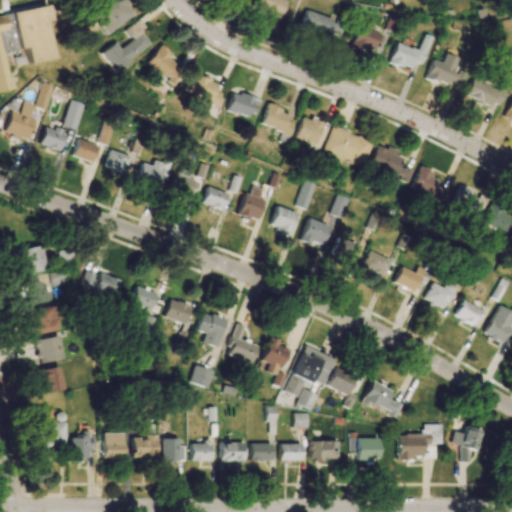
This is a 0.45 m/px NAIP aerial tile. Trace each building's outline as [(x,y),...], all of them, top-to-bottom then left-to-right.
[(132,13),(121,0),(106,0),(89,14),(105,35),(132,13)] [(250,0),(252,0),(249,9),(277,18),(283,0),(250,0)] [(0,14),(0,91),(10,89),(4,51),(24,48),(27,63),(52,59),(46,21),(50,20),(47,7),(0,14)] [(298,27),(337,41),(343,24),(304,11),(298,27)] [(149,46),(138,29),(141,27),(137,21),(130,25),(137,36),(117,49),(113,43),(98,53),(111,71),(149,46)] [(379,34),(357,26),(350,45),(371,53),(379,34)] [(431,37),(423,33),(415,51),(395,42),(387,61),(408,70),(412,61),(419,64),(431,37)] [(170,53),(158,45),(143,65),(172,85),(180,73),(165,62),(170,53)] [(440,63),(431,59),(424,77),(445,85),(447,80),(460,84),(464,74),(454,69),(458,59),(444,53),(440,63)] [(182,90),(213,105),(219,93),(213,90),(216,84),(191,72),(182,90)] [(503,93),(471,78),(464,94),(495,109),(503,93)] [(43,110),(52,86),(42,82),(34,107),(43,110)] [(254,114),(259,100),(238,93),(237,95),(229,93),(224,111),(245,117),(247,112),(254,114)] [(511,119),(511,95),(511,96),(502,115),(511,119)] [(81,104),(67,100),(61,126),(75,129),(81,104)] [(284,120),(286,112),(264,105),(258,125),(286,134),(290,122),(284,120)] [(292,138),(312,145),(320,124),(299,117),(292,138)] [(105,145),(111,126),(102,123),(95,142),(105,145)] [(369,140),(329,126),(319,153),(360,167),(369,140)] [(57,151),(64,132),(52,128),(51,130),(43,127),(37,144),(57,151)] [(91,162),(95,145),(74,140),(70,156),(91,162)] [(404,183),(409,171),(396,166),(400,155),(384,149),(373,145),(365,167),(395,178),(395,180),(404,183)] [(123,174),(128,156),(107,150),(102,168),(123,174)] [(152,160),(150,165),(139,163),(134,181),(163,188),(169,165),(152,160)] [(187,178),(190,172),(177,167),(168,192),(186,199),(193,180),(187,178)] [(433,186),(437,177),(417,168),(408,188),(440,203),(445,191),(433,186)] [(293,206),(304,210),(313,184),(302,180),(293,206)] [(225,193),(205,187),(200,204),(220,210),(225,193)] [(476,196),(455,187),(448,205),(468,214),(476,196)] [(234,214),(254,222),(262,200),(242,193),(234,214)] [(346,198),(335,194),(327,214),(339,218),(346,198)] [(479,223),(501,233),(510,214),(489,204),(479,223)] [(267,226),(286,234),(294,213),(275,206),(267,226)] [(326,225),(305,219),(298,241),(307,244),(308,241),(320,244),(326,225)] [(356,245),(336,237),(329,254),(349,263),(356,245)] [(19,275),(45,269),(39,245),(13,251),(19,275)] [(378,279),(387,261),(367,251),(358,269),(378,279)] [(412,272),(398,267),(392,283),(412,292),(421,269),(415,266),(412,272)] [(95,273),(95,275),(83,271),(79,287),(112,296),(117,280),(95,273)] [(42,280),(20,285),(25,305),(47,300),(42,280)] [(429,283),(421,300),(442,309),(453,286),(443,282),(440,288),(429,283)] [(148,310),(154,294),(133,286),(127,302),(148,310)] [(162,318),(183,323),(187,305),(166,300),(162,318)] [(480,311),(461,300),(452,315),(471,327),(480,311)] [(28,334),(55,330),(54,318),(56,317),(55,306),(25,310),(28,334)] [(482,334),(502,343),(509,328),(507,327),(511,316),(511,313),(495,306),(482,334)] [(200,343),(215,347),(223,319),(199,313),(194,330),(203,333),(200,343)] [(223,355),(248,364),(255,346),(237,339),(242,327),(234,324),(223,355)] [(33,339),(36,362),(60,360),(57,336),(33,339)] [(277,341),(268,337),(255,367),(275,375),(286,349),(276,345),(277,341)] [(332,359),(302,346),(281,392),(294,397),(302,378),(319,386),(332,359)] [(210,371),(193,365),(186,382),(204,388),(210,371)] [(38,371),(43,393),(61,389),(56,366),(38,371)] [(344,396),(353,377),(333,367),(324,386),(344,396)] [(399,404),(386,398),(389,390),(369,381),(360,401),(393,416),(399,404)] [(314,395),(299,389),(294,404),(309,410),(314,395)] [(273,407),(263,406),(263,421),(273,422),(273,407)] [(290,427),(304,428),(304,413),(291,413),(290,427)] [(432,458),(432,444),(439,444),(438,424),(419,425),(420,434),(395,435),(395,458),(432,458)] [(457,461),(465,462),(466,450),(475,450),(476,428),(462,428),(462,433),(450,432),(449,444),(457,444),(457,461)] [(120,433),(100,433),(101,458),(121,458),(120,433)] [(68,435),(68,460),(85,460),(85,452),(92,451),(91,437),(85,437),(85,434),(68,435)] [(153,435),(143,435),(142,438),(130,438),(129,458),(153,458),(153,435)] [(176,438),(159,438),(159,461),(176,461),(176,438)] [(376,438),(347,439),(348,454),(355,454),(355,460),(376,460),(376,438)] [(335,459),(336,441),(307,441),(307,459),(335,459)] [(241,443),(217,442),(217,461),(240,462),(241,443)] [(188,461),(207,461),(207,443),(188,443),(188,461)] [(269,443),(247,443),(247,461),(269,461),(269,443)] [(276,461),(299,461),(299,444),(276,444),(276,461)]
